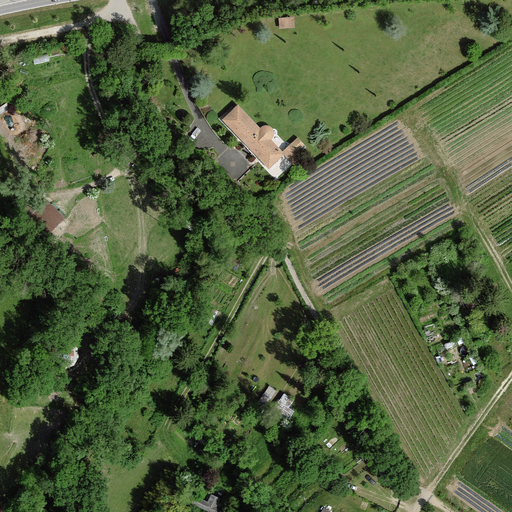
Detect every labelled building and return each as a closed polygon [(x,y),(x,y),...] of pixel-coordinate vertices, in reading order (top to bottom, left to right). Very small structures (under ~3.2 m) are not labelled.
[(281,26),(298,23),(297,14),(280,16),(281,26)] [(270,168),(284,154),(271,140),(273,137),(274,135),(274,133),(274,132),(273,130),(272,128),(271,127),(269,127),(268,126),(266,127),(264,127),(263,128),(261,130),(239,107),(224,120),(270,168)] [(291,146),(285,152),(298,167),(305,161),(291,146)] [(51,202),(27,223),(41,239),(66,218),(51,202)] [(464,297),(469,308),(479,303),(473,292),(464,297)] [(65,365),(80,363),(77,343),(62,345),(65,365)] [(285,425),(295,411),(289,407),(294,399),(285,392),(273,407),(279,412),(276,415),(280,418),(279,421),(285,425)] [(194,494),(191,501),(213,511),(228,511),(220,508),(221,505),(217,503),(220,497),(211,493),(207,501),(194,494)]
